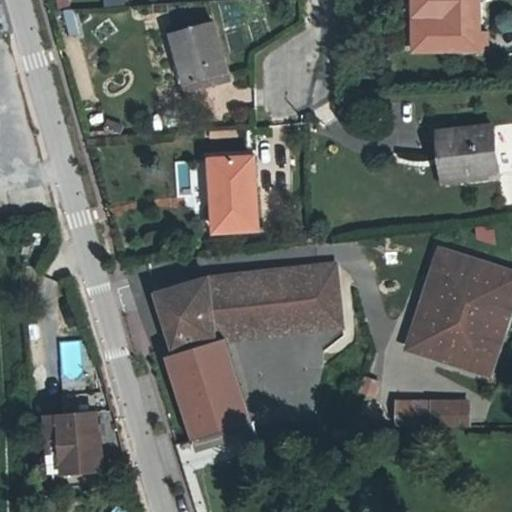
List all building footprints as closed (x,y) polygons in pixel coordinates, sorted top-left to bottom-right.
[(480,48),(480,30),(479,0),(413,0),(415,15),(416,15),(417,32),(430,32),(431,45),(447,44),(447,48),(480,48)] [(216,25),(176,37),(196,95),(234,83),(216,25)] [(489,31),(480,30),(480,48),(490,47),(489,31)] [(493,128),(447,133),(451,165),(443,166),(446,184),(500,176),(493,128)] [(451,165),(447,133),(438,134),(443,166),(451,165)] [(177,162),(178,183),(195,182),(194,162),(177,162)] [(259,164),(217,166),(224,237),(265,234),(259,164)] [(493,376),(511,310),(511,265),(433,242),(402,349),(493,376)] [(226,343),(330,331),(322,271),(218,284),(166,300),(207,434),(254,434),(226,343)] [(60,377),(81,377),(81,340),(60,340),(60,377)] [(359,392),(375,395),(379,378),(363,374),(359,392)] [(392,396),(392,425),(468,425),(468,396),(392,396)] [(105,412),(76,416),(84,472),(114,467),(105,412)] [(84,472),(76,416),(52,419),(54,438),(67,436),(69,454),(72,473),(84,472)] [(67,436),(54,438),(52,438),(54,456),(69,454),(67,436)]
